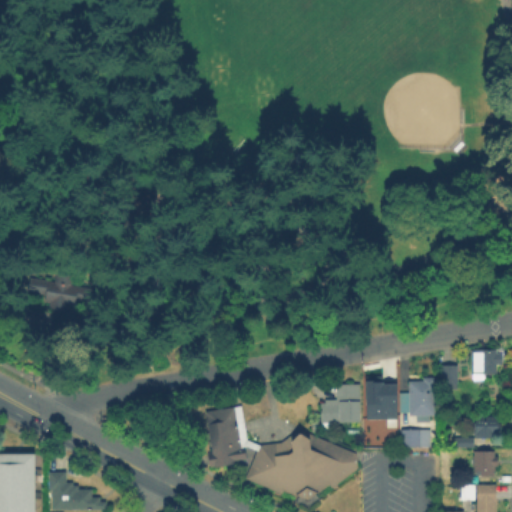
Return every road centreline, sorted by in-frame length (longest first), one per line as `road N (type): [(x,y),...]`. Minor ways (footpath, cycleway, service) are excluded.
road 1 (residential): [(271,366),(76,402),(52,423)]
road 2 (primary): [(222,511),(52,423)]
road 3 (residential): [(401,343),(271,366)]
